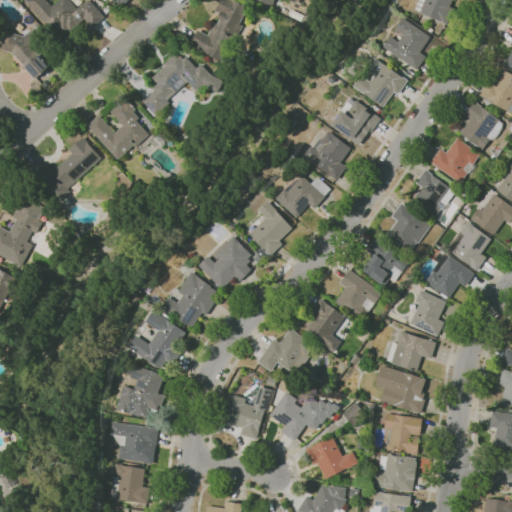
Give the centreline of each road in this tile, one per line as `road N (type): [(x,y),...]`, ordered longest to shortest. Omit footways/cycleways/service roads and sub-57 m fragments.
road 1 (residential): [(495,0),(455,72),(352,215),(215,361),(193,426),(180,511)]
road 2 (residential): [(511,279),(473,341),(463,375),(444,511)]
road 3 (residential): [(171,0),(0,159)]
